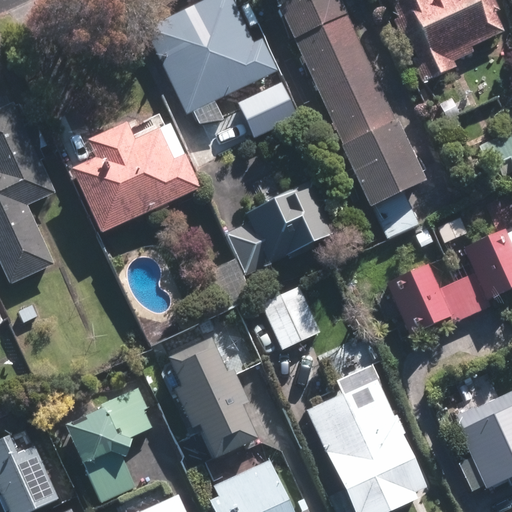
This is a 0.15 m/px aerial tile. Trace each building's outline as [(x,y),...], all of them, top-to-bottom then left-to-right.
[(183,114),(274,69),(258,36),(248,41),(228,0),(194,0),(141,26),(183,114)] [(365,208),(421,181),(334,0),(271,0),(340,145),(336,147),(365,208)] [(499,11),(493,0),(386,0),(395,18),(391,20),(419,82),(453,67),(451,63),(472,54),(469,47),(501,33),(492,14),(499,11)] [(287,95),(248,113),(258,135),(297,116),(287,95)] [(12,105),(10,101),(0,105),(0,271),(5,283),(51,262),(24,203),(51,191),(36,158),(41,156),(36,146),(43,142),(29,112),(22,116),(16,102),(12,105)] [(99,235),(200,189),(185,156),(172,162),(156,129),(133,140),(126,124),(86,142),(93,159),(69,169),(99,235)] [(510,181),(511,180),(511,133),(472,151),(481,171),(502,161),(510,181)] [(224,229),(244,272),(335,230),(311,179),(243,209),(247,218),(224,229)] [(402,194),(370,209),(384,239),(416,224),(402,194)] [(511,285),(511,251),(501,227),(459,247),(470,271),(434,288),(423,263),(382,281),(406,334),(446,315),(449,322),(485,305),(483,299),(511,285)] [(424,227),(412,232),(418,245),(430,240),(424,227)] [(315,335),(296,289),(258,307),(277,351),(315,335)] [(20,321),(34,314),(29,303),(15,310),(20,321)] [(221,369),(209,342),(165,362),(174,383),(167,386),(184,424),(192,421),(200,441),(204,439),(210,451),(248,434),(242,422),(244,421),(234,397),(240,394),(228,366),(221,369)] [(365,371),(378,366),(375,357),(362,362),(365,371)] [(422,486),(372,376),(303,407),(350,511),(378,511),(413,497),(410,491),(422,486)] [(124,455),(128,440),(125,438),(151,426),(143,409),(148,407),(138,384),(97,403),(99,405),(61,423),(79,461),(80,461),(100,501),(135,484),(120,454),(124,455)] [(511,391),(511,388),(451,416),(456,427),(454,428),(481,487),(511,473),(511,391)] [(0,501),(4,511),(30,511),(55,501),(31,448),(12,458),(2,437),(0,437),(0,501)] [(200,459),(196,449),(182,455),(187,465),(200,459)] [(202,496),(209,511),(290,511),(264,455),(207,482),(212,492),(202,496)] [(183,511),(175,492),(131,511),(183,511)]
